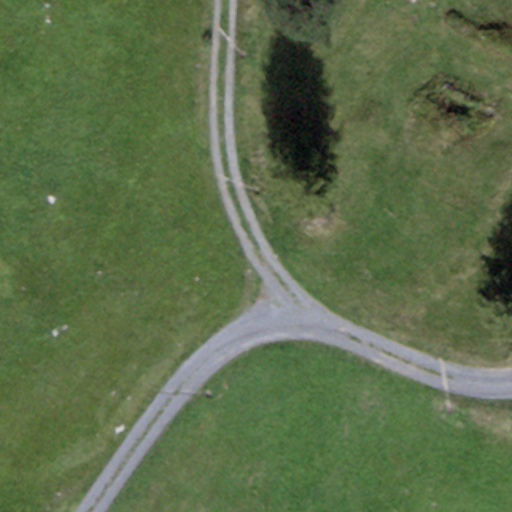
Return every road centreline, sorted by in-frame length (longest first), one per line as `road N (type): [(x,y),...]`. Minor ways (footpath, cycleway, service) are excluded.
road 1 (track): [(224,0),(220,136),(256,258),(289,317)]
road 2 (track): [(89,511),(160,397),(213,343),(257,315),(289,317)]
road 3 (track): [(289,317),(321,319),(432,376),(511,384)]
